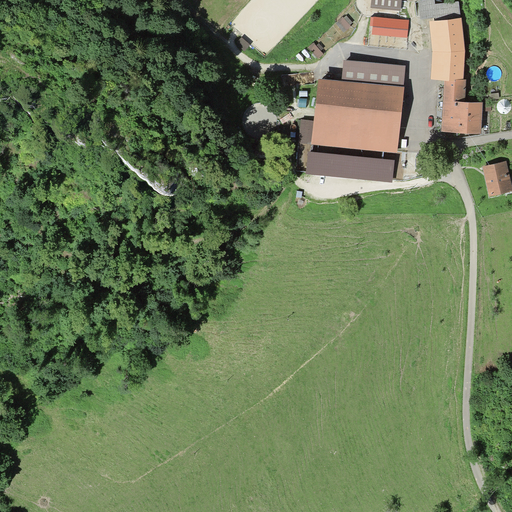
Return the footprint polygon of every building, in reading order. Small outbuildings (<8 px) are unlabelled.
[(371,0),(371,6),(401,8),(401,0),(371,0)] [(422,18),(436,17),(439,49),(437,78),(446,78),(443,130),(480,131),(481,103),(463,101),(464,79),(462,79),(463,48),(458,3),(436,5),(435,0),(418,1),(422,18)] [(409,20),(374,16),(372,33),(408,37),(409,20)] [(405,66),(346,60),(344,83),(319,81),(313,143),(396,151),(403,83),(405,66)] [(256,147),(255,156),(270,157),(270,148),(256,147)] [(393,160),(310,152),(308,172),(391,180),(393,160)] [(511,188),(507,161),(484,165),(490,194),(511,189),(511,188)]
